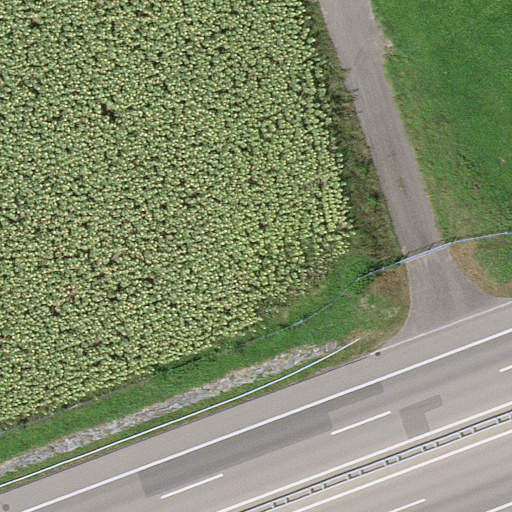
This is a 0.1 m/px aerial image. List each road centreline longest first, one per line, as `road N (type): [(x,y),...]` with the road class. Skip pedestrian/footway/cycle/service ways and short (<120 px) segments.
road 1 (motorway): [(511,369),(130,511)]
road 2 (track): [(354,0),(434,254)]
road 3 (motorway): [(397,511),(511,469)]
